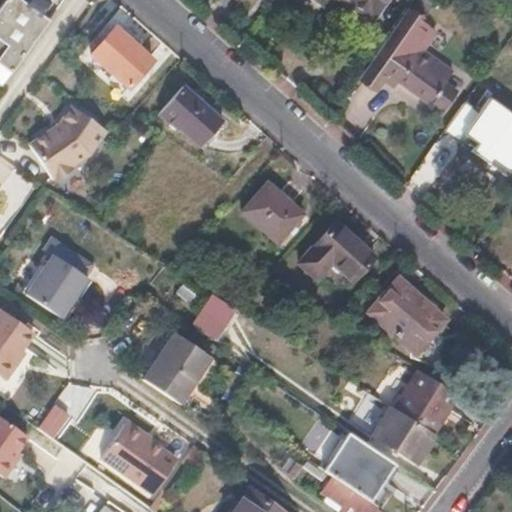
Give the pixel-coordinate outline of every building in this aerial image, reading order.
[(27,8),(16,0),(10,0),(0,13),(0,70),(9,77),(18,65),(35,42),(48,24),(40,18),(44,12),(31,3),(27,8)] [(46,0),(33,0),(31,3),(44,12),(51,3),(46,0)] [(385,0),(319,0),(327,6),(331,0),(345,0),(371,19),(385,0)] [(424,17),(408,6),(359,77),(374,89),(387,70),(422,20),(424,17)] [(433,28),(422,20),(387,70),(441,110),(456,89),(443,79),(451,69),(420,46),(433,28)] [(151,58),(114,26),(91,53),(127,86),(151,58)] [(18,65),(9,77),(0,88),(0,113),(7,118),(37,78),(18,65)] [(219,119),(180,84),(156,111),(175,129),(178,124),(199,142),(219,119)] [(511,107),(493,93),(481,109),(468,128),(472,131),(462,146),(494,169),(504,155),(511,160),(511,107)] [(481,109),(474,104),(461,123),(468,128),(481,109)] [(105,129),(70,105),(58,122),(27,144),(51,178),(53,177),(55,179),(71,168),(70,166),(88,153),(105,129)] [(303,212),(267,181),(241,211),(277,244),(303,212)] [(373,254),(334,220),(297,259),(315,276),(330,259),(352,277),(373,254)] [(43,249),(50,254),(23,294),(59,319),(85,278),(82,276),(91,263),(51,237),(43,249)] [(376,305),(384,314),(379,320),(399,338),(402,335),(414,347),(425,336),(429,340),(446,322),(400,279),(376,305)] [(191,326),(218,342),(237,310),(211,294),(191,326)] [(376,305),(370,312),(379,320),(384,314),(376,305)] [(29,331),(0,310),(0,377),(2,378),(12,364),(8,361),(17,349),(29,331)] [(207,357),(171,331),(142,371),(139,375),(175,401),(207,357)] [(429,340),(425,336),(414,347),(419,351),(429,340)] [(21,351),(17,349),(8,361),(12,364),(21,351)] [(459,393),(418,368),(394,407),(433,432),(459,393)] [(68,415),(54,405),(37,427),(52,437),(68,415)] [(389,405),(370,433),(415,461),(433,432),(394,407),(389,405)] [(23,435),(0,418),(0,474),(6,466),(5,459),(11,450),(23,435)] [(162,448),(123,421),(99,455),(152,492),(175,459),(161,450),(162,448)] [(394,462),(347,431),(322,469),(330,475),(340,482),(363,497),(368,501),(394,462)] [(15,453),(11,450),(5,459),(6,466),(15,453)] [(322,489),(340,501),(337,506),(346,511),(378,511),(381,509),(368,501),(363,497),(340,482),(330,475),(322,489)] [(280,511),(244,487),(226,511),(280,511)]
